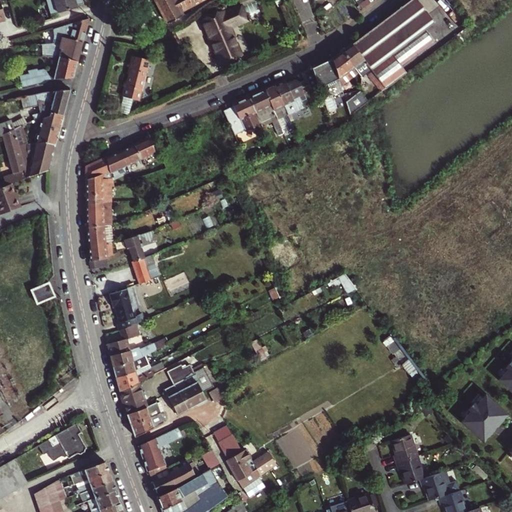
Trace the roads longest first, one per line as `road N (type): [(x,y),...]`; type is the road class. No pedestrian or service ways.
road 1 (residential): [(74,138),(227,88),(332,42),(396,0)]
road 2 (secondary): [(74,138),(66,214),(97,376)]
road 3 (secondary): [(105,10),(74,138)]
